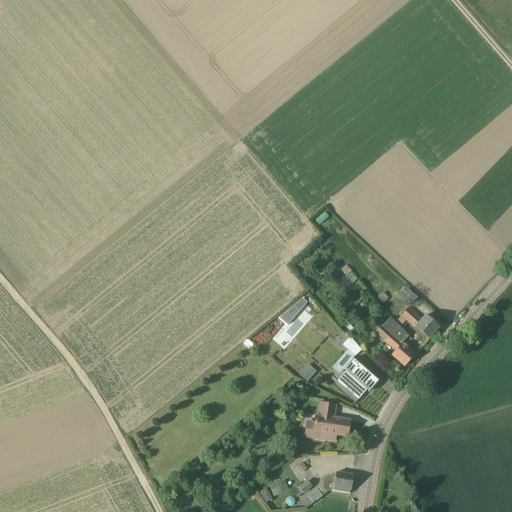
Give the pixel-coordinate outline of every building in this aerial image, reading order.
[(351,271),(347,266),(341,271),(352,283),(357,279),(351,272),(351,271)] [(407,289),(402,295),(412,304),(417,298),(407,289)] [(378,297),(383,303),(388,298),(383,292),(378,297)] [(306,301),(302,297),(295,303),(300,308),(306,301)] [(408,308),(402,316),(428,340),(439,327),(426,315),(421,320),(408,308)] [(408,336),(401,328),(390,317),(381,326),(376,332),(385,341),(385,340),(396,350),(392,355),(405,367),(415,355),(402,344),(408,336)] [(355,356),(362,351),(350,337),(343,343),(355,356)] [(378,381),(353,359),(343,370),(344,371),(344,370),(346,372),(339,379),(360,397),(354,403),(355,404),(367,390),(369,391),(368,392),(369,392),(378,381)] [(308,380),(312,376),(304,369),(300,374),(308,380)] [(270,402),(277,410),(284,404),(277,396),(270,402)] [(333,419),(335,406),(321,404),(319,417),(316,416),(313,434),(327,436),(326,440),(335,442),(336,434),(347,436),(350,421),(333,419)] [(308,501),(307,502),(310,506),(330,491),(350,494),(353,476),(335,473),(320,478),(322,486),(308,497),(308,498),(306,499),(308,501)] [(298,488),(296,485),(291,490),(297,498),(312,486),(307,481),(298,488)] [(274,495),(281,492),(277,483),(270,485),(274,495)]
